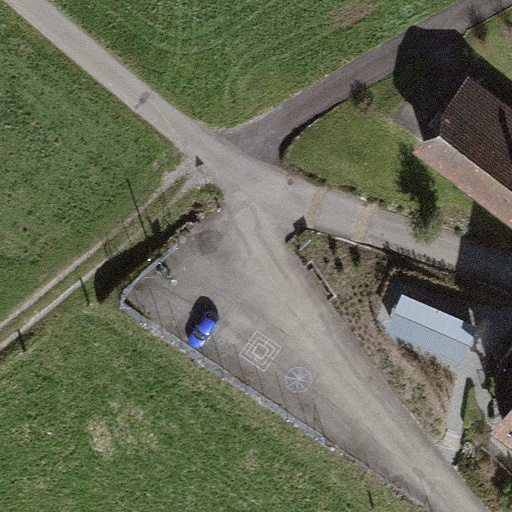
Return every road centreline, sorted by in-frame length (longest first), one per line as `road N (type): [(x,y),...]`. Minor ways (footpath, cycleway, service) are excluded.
road 1 (residential): [(225,169),(423,456),(472,511)]
road 2 (track): [(225,169),(0,353)]
road 3 (unclassified): [(45,0),(225,169)]
